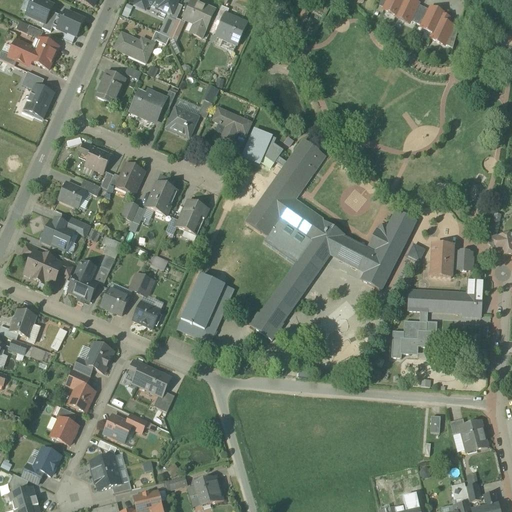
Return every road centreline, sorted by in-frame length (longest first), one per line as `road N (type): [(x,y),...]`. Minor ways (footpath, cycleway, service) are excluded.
road 1 (residential): [(222,380),(499,400)]
road 2 (residential): [(132,346),(70,477),(76,499)]
road 3 (residential): [(64,115),(0,256)]
road 4 (residential): [(203,177),(64,115)]
road 5 (residential): [(0,285),(132,346)]
road 6 (residential): [(222,380),(221,404),(253,511)]
road 7 (residential): [(114,0),(64,115)]
road 8 (residential): [(511,277),(499,400)]
